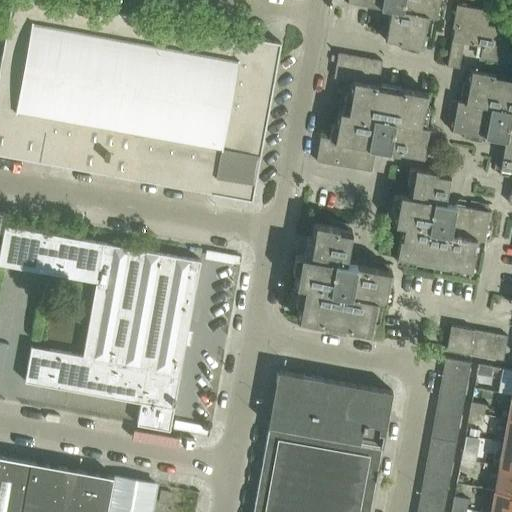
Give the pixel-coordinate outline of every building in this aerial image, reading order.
[(50,0),(11,0),(0,62),(0,153),(252,199),(280,42),(50,0)] [(419,46),(423,46),(429,15),(437,16),(440,0),(348,0),(390,7),(385,40),(401,42),(400,49),(418,52),(419,46)] [(511,62),(511,28),(487,24),(490,7),(488,7),(459,2),(457,1),(450,39),(445,65),(458,67),(463,42),(481,46),(479,57),(493,59),(509,62),(511,62)] [(338,52),(333,76),(344,78),(349,54),(338,52)] [(360,56),(349,54),(344,78),(351,80),(355,81),(360,56)] [(371,58),(360,56),(355,81),(366,83),(371,58)] [(382,60),(371,58),(366,83),(377,85),(378,83),(381,64),(382,60)] [(511,76),(509,76),(506,75),(491,73),(480,71),(469,69),(467,81),(466,83),(469,83),(466,101),(455,99),(449,129),(464,132),(463,138),(481,141),(482,135),(505,139),(503,150),(497,149),(494,166),(500,168),(499,174),(511,176),(511,181),(508,202),(511,202),(511,76)] [(377,85),(366,83),(355,81),(351,80),(346,111),(338,109),(335,123),(337,123),(335,138),(342,140),(353,142),(364,145),(375,147),(392,150),(391,156),(409,159),(410,153),(425,156),(430,126),(419,124),(422,106),(425,106),(427,92),(378,83),(377,85)] [(327,162),(331,138),(323,136),(321,136),(320,136),(316,160),(327,162)] [(327,162),(338,164),(342,140),(335,138),(331,138),(327,162)] [(353,142),(342,140),(338,164),(349,166),(353,142)] [(349,166),(360,168),(364,145),(353,142),(349,166)] [(375,147),(364,145),(360,168),(371,170),(375,147)] [(396,256),(405,258),(407,258),(470,270),(476,238),(485,239),(486,235),(488,223),(491,210),(487,209),(488,203),(458,198),(454,200),(454,204),(445,202),(450,173),(446,172),(447,166),(430,163),(429,169),(413,166),(413,168),(408,195),(398,193),(393,223),(402,224),(396,256)] [(375,298),(386,300),(391,270),(387,269),(388,263),(356,257),(355,264),(346,262),(352,229),(347,228),(348,222),(330,219),(329,225),(313,222),(310,241),(307,255),(299,253),(299,254),(293,283),(305,285),(301,303),(299,302),(296,316),(296,317),(372,330),(374,316),(372,316),(375,298)] [(140,401),(136,423),(169,429),(200,259),(4,224),(0,247),(0,263),(96,281),(83,354),(30,345),(24,380),(140,401)] [(446,348),(446,349),(460,351),(469,353),(473,329),(464,327),(450,324),(450,325),(446,348)] [(473,329),(469,353),(480,355),(484,331),(473,329)] [(484,331),(480,355),(491,357),(496,333),(484,331)] [(496,333),(491,357),(503,359),(507,335),(496,333)] [(444,356),(442,370),(467,374),(470,361),(444,356)] [(477,362),(476,372),(490,375),(492,365),(477,362)] [(511,368),(502,367),(498,391),(511,393),(511,368)] [(278,369),(251,511),(369,511),(392,390),(278,369)] [(440,383),(465,387),(467,374),(442,370),(440,383)] [(440,383),(437,396),(463,401),(465,387),(440,383)] [(437,396),(435,409),(460,414),(463,401),(437,396)] [(471,400),(469,410),(483,413),(485,403),(471,400)] [(435,409),(433,422),(458,427),(460,414),(435,409)] [(481,423),(483,413),(469,410),(467,420),(481,423)] [(511,418),(506,417),(502,441),(511,442),(511,418)] [(433,422),(430,435),(456,440),(458,427),(433,422)] [(430,435),(428,449),(453,453),(456,440),(430,435)] [(511,442),(502,441),(498,465),(511,467),(511,442)] [(462,448),(461,458),(475,460),(477,451),(462,448)] [(428,449),(425,462),(451,466),(453,453),(428,449)] [(0,511),(22,511),(32,460),(0,454),(0,511)] [(473,470),(475,460),(461,458),(459,468),(473,470)] [(65,511),(74,468),(32,460),(22,511),(65,511)] [(425,462),(423,475),(448,479),(451,466),(425,462)] [(511,467),(498,465),(493,488),(511,491),(511,467)] [(106,511),(113,475),(74,468),(65,511),(106,511)] [(150,511),(156,483),(115,475),(108,511),(150,511)] [(423,475),(421,488),(446,493),(448,479),(423,475)] [(421,488),(418,501),(444,506),(446,493),(421,488)] [(511,511),(511,491),(493,488),(489,511),(511,511)] [(454,495),(452,505),(466,508),(468,498),(454,495)] [(418,501),(416,511),(442,511),(444,506),(418,501)]
